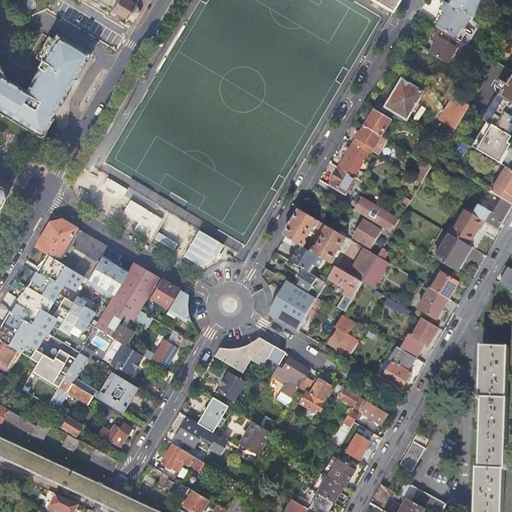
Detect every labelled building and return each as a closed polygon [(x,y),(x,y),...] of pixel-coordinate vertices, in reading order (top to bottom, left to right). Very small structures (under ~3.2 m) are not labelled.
[(91,0),(93,1),(93,0),(95,0),(99,2),(99,4),(104,7),(106,6),(112,9),(108,15),(119,21),(120,21),(120,18),(121,17),(125,19),(126,22),(135,19),(135,20),(140,12),(139,12),(138,7),(136,6),(139,0),(91,0)] [(370,0),(391,12),(398,0),(370,0)] [(483,0),(448,0),(447,3),(470,16),(472,18),(483,0)] [(447,3),(444,1),(439,9),(443,11),(434,26),(437,27),(456,39),(470,16),(447,3)] [(438,36),(428,52),(447,63),(456,47),(461,50),(464,44),(456,39),(437,27),(433,33),(438,36)] [(0,113),(41,139),(42,138),(53,118),(92,54),(64,37),(63,40),(56,36),(54,40),(48,37),(43,45),(45,47),(42,56),(44,57),(41,61),(37,68),(44,72),(40,78),(38,77),(35,78),(33,82),(26,94),(5,81),(0,77),(0,71),(1,71),(0,68),(0,113)] [(36,58),(41,61),(44,57),(42,56),(45,47),(43,45),(36,58)] [(30,81),(33,82),(35,78),(38,77),(40,78),(44,72),(37,68),(35,72),(30,81)] [(421,92),(400,79),(384,106),(405,119),(421,92)] [(483,120),(485,121),(505,133),(510,124),(508,123),(511,117),(507,114),(511,105),(511,104),(497,96),(483,120)] [(468,106),(453,97),(439,120),(455,128),(468,106)] [(390,118),(374,108),(363,125),(380,135),(390,118)] [(505,142),(508,135),(505,133),(485,121),(471,146),(497,161),(508,143),(505,142)] [(380,135),(363,125),(353,143),(368,151),(370,152),(374,145),(380,135)] [(387,139),(380,135),(374,145),(381,149),(387,139)] [(368,151),(353,143),(339,167),(353,176),(368,151)] [(442,149),(433,144),(430,149),(439,155),(442,149)] [(419,182),(422,183),(432,166),(427,163),(417,181),(419,182)] [(353,176),(339,167),(330,182),(338,187),(336,190),(346,196),(357,178),(353,176)] [(511,170),(507,167),(492,192),(503,198),(511,203),(511,170)] [(127,190),(106,178),(103,185),(123,196),(127,190)] [(401,205),(407,208),(411,201),(405,198),(401,205)] [(486,222),(498,229),(511,204),(511,203),(503,198),(494,213),(481,205),(474,215),(486,222)] [(161,219),(129,200),(121,213),(137,223),(133,230),(149,240),(161,219)] [(368,201),(360,214),(392,233),(401,217),(398,216),(397,218),(368,201)] [(320,222),(301,210),(285,236),(297,243),(302,246),(325,260),(332,264),(348,238),(328,227),(325,233),(326,236),(319,247),(315,248),(307,244),(306,240),(314,227),(316,228),(320,222)] [(452,235),(470,246),(481,229),(486,222),(474,215),(467,211),(452,235)] [(50,223),(35,248),(57,261),(67,244),(70,245),(79,230),(62,219),(50,223)] [(381,231),(364,221),(354,237),(371,247),(381,231)] [(328,227),(320,222),(316,228),(325,233),(328,227)] [(427,254),(456,271),(471,246),(470,246),(452,235),(442,229),(427,254)] [(60,263),(65,265),(80,275),(88,279),(101,257),(107,247),(79,230),(70,245),(60,263)] [(223,246),(197,231),(182,257),(202,268),(210,256),(215,259),(223,246)] [(177,244),(158,233),(154,239),(173,251),(177,244)] [(299,249),(292,262),(304,269),(310,273),(315,265),(320,268),(325,260),(302,246),(299,249)] [(363,282),(378,256),(365,249),(350,275),(363,282)] [(387,254),(381,251),(378,256),(383,259),(387,254)] [(383,259),(378,256),(363,282),(375,290),(391,264),(383,259)] [(101,257),(88,279),(114,295),(128,272),(116,265),(101,257)] [(57,261),(55,265),(62,269),(65,265),(60,263),(57,261)] [(139,310),(159,277),(133,262),(128,272),(114,295),(109,304),(124,313),(135,319),(139,310)] [(353,298),(363,282),(350,275),(337,267),(330,279),(348,290),(345,294),(353,298)] [(501,281),(511,287),(511,269),(509,267),(501,281)] [(294,285),(266,269),(262,276),(283,289),(273,308),(271,315),(298,331),(312,308),(316,301),(318,299),(294,285)] [(304,269),(294,285),(318,299),(327,283),(310,273),(304,269)] [(432,290),(451,302),(461,284),(442,273),(432,290)] [(83,288),(88,279),(80,275),(75,283),(83,288)] [(166,307),(178,288),(161,278),(150,297),(166,307)] [(71,329),(63,343),(73,349),(79,353),(84,345),(95,327),(82,320),(69,312),(15,280),(8,292),(71,329)] [(438,323),(451,302),(432,290),(430,289),(418,310),(438,323)] [(188,295),(180,290),(169,308),(190,321),(187,306),(188,295)] [(376,291),(373,296),(378,300),(382,294),(376,291)] [(88,309),(82,320),(95,327),(106,309),(94,302),(96,298),(90,294),(88,298),(80,293),(75,302),(88,309)] [(386,302),(398,310),(401,306),(389,298),(386,302)] [(316,301),(312,308),(318,312),(323,305),(316,301)] [(124,313),(109,304),(106,309),(95,327),(122,344),(127,346),(134,333),(128,330),(118,324),(124,313)] [(410,312),(401,306),(398,310),(408,316),(410,312)] [(153,319),(139,310),(135,319),(145,325),(147,327),(148,327),(153,319)] [(128,330),(135,319),(124,313),(118,324),(128,330)] [(354,324),(342,316),(335,328),(338,330),(329,344),(349,356),(358,342),(347,335),(354,324)] [(429,346),(439,328),(424,319),(413,337),(410,335),(402,349),(417,358),(425,344),(429,346)] [(0,325),(0,340),(16,350),(19,352),(25,341),(0,325)] [(188,351),(193,342),(178,333),(173,342),(188,351)] [(262,366),(273,346),(259,337),(253,341),(245,346),(237,348),(228,349),(219,348),(214,356),(242,372),(250,359),(262,366)] [(16,350),(0,340),(0,366),(4,369),(16,350)] [(143,356),(165,369),(177,349),(163,340),(157,351),(151,347),(149,352),(145,349),(142,356),(143,356)] [(143,356),(142,356),(131,349),(127,346),(122,344),(110,363),(130,376),(143,356)] [(88,358),(90,359),(95,352),(84,345),(79,353),(88,358)] [(509,347),(482,346),(481,397),(480,400),(483,400),(480,468),(478,468),(476,511),(502,511),(504,468),(505,468),(508,398),(506,398),(509,347)] [(408,372),(417,358),(402,349),(398,347),(389,360),(393,363),(382,381),(400,392),(411,374),(408,372)] [(79,353),(73,349),(57,375),(64,379),(71,367),(79,353)] [(76,378),(88,358),(79,353),(71,367),(64,379),(93,396),(118,411),(123,414),(138,388),(110,371),(99,391),(76,378)] [(299,387),(306,377),(309,371),(288,358),(283,365),(279,363),(271,375),(285,383),(279,392),(280,393),(291,399),(299,387)] [(49,404),(64,379),(57,375),(39,364),(25,390),(49,404)] [(245,382),(228,372),(225,378),(216,392),(233,402),(245,382)] [(318,416),(334,388),(317,378),(308,392),(307,392),(314,381),(306,377),(299,387),(306,391),(298,404),(309,411),(318,416)] [(93,396),(64,379),(49,404),(53,407),(55,408),(58,404),(63,396),(69,393),(88,404),(93,396)] [(344,421),(351,426),(359,412),(366,401),(343,388),(337,397),(352,406),(344,421)] [(291,399),(280,393),(275,400),(287,407),(292,400),(291,399)] [(227,406),(212,398),(197,423),(212,432),(216,426),(221,428),(226,419),(221,416),(227,406)] [(366,401),(359,412),(381,425),(387,414),(366,401)] [(0,425),(4,418),(30,435),(36,426),(0,404),(0,425)] [(53,407),(49,404),(48,405),(40,419),(44,422),(53,407)] [(79,416),(58,404),(55,408),(67,415),(76,420),(79,416)] [(318,416),(309,411),(306,416),(315,421),(318,416)] [(75,435),(82,424),(76,420),(67,415),(61,426),(75,435)] [(36,426),(30,435),(42,441),(51,426),(44,422),(40,419),(36,426)] [(187,419),(176,437),(193,447),(200,437),(211,444),(209,447),(220,453),(228,442),(212,432),(187,419)] [(99,434),(120,447),(132,428),(124,423),(121,428),(115,425),(110,432),(103,427),(99,434)] [(248,448),(257,453),(269,434),(252,424),(240,443),(248,448)] [(356,431),(345,450),(361,459),(372,440),(356,431)] [(337,448),(343,439),(332,433),(327,442),(337,448)] [(418,434),(413,442),(424,448),(428,440),(418,434)] [(79,440),(68,435),(62,446),(73,452),(79,440)] [(424,448),(413,442),(399,465),(411,472),(425,449),(424,448)] [(198,469),(202,461),(189,453),(172,443),(160,462),(173,470),(179,459),(198,469)] [(118,461),(119,461),(122,455),(109,448),(106,454),(118,461)] [(245,452),(254,457),(257,453),(248,448),(245,452)] [(118,461),(106,454),(96,449),(90,460),(112,472),(118,461)] [(253,466),(257,459),(254,457),(245,452),(240,458),(253,466)] [(343,486),(355,468),(338,458),(327,477),(343,486)] [(317,492),(333,502),(343,486),(327,477),(326,476),(317,492)] [(405,482),(398,494),(405,498),(424,508),(431,511),(440,511),(445,504),(405,482)] [(380,484),(371,500),(381,505),(390,490),(380,484)] [(317,492),(305,485),(302,490),(314,497),(317,492)] [(200,511),(207,500),(192,490),(183,505),(188,508),(187,511),(188,511),(200,511)] [(327,511),(329,509),(333,502),(317,492),(314,497),(310,503),(299,496),(296,502),(310,510),(312,511),(327,511)] [(73,511),(77,504),(59,495),(51,511),(53,511),(73,511)] [(225,511),(243,511),(247,505),(234,498),(226,511),(225,511)] [(421,511),(424,508),(405,498),(397,511),(421,511)] [(296,502),(291,499),(285,508),(292,511),(303,511),(310,511),(309,511),(310,510),(296,502)]
